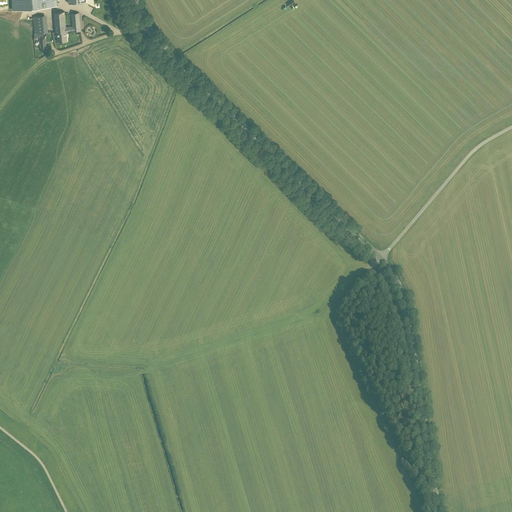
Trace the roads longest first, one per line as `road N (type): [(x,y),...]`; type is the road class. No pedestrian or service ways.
road 1 (tertiary): [(383,259),(146,27)]
road 2 (tertiary): [(439,511),(407,303),(383,259)]
road 3 (unclassified): [(383,259),(460,163),(511,125)]
